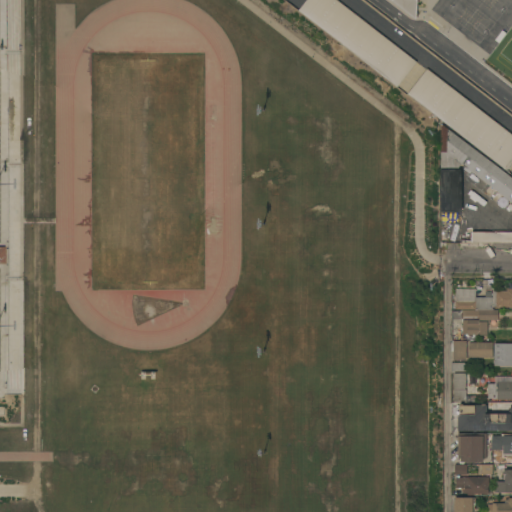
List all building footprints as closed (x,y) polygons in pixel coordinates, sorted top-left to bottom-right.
[(19,0),(6,0),(6,389),(19,389),(19,0)] [(299,11),(307,0),(337,0),(417,62),(398,87),(299,11)] [(419,0),(419,1),(417,21),(390,0),(419,0)] [(511,135),(511,164),(507,171),(408,95),(428,69),(511,135)] [(511,178),(511,203),(461,164),(459,170),(462,170),(462,212),(458,212),(458,222),(455,222),(456,221),(441,221),(441,124),(511,178)] [(511,231),(511,243),(471,243),(472,232),(511,231)] [(475,289),(476,301),(476,298),(493,297),(493,291),(507,291),(507,289),(511,289),(511,308),(493,308),(493,310),(476,310),(455,310),(455,301),(456,301),(456,290),(475,289)] [(498,310),(498,321),(479,321),(479,322),(487,322),(488,335),(476,335),(476,341),(466,341),(466,360),(453,360),(453,341),(452,341),(452,320),(453,320),(453,311),(461,311),(461,310),(498,310)] [(493,342),(493,358),(469,358),(469,343),(493,342)] [(511,366),(494,366),(494,343),(511,343),(511,366)] [(452,372),(451,363),(466,363),(466,372),(452,372)] [(454,374),(466,374),(466,396),(476,396),(476,402),(454,402),(454,374)] [(511,376),(511,400),(497,400),(497,399),(488,399),(488,384),(497,384),(497,376),(511,376)] [(511,431),(458,431),(458,418),(459,418),(459,415),(459,406),(460,406),(460,404),(464,404),(464,406),(482,406),(482,404),(486,404),(486,405),(487,405),(487,414),(509,414),(509,408),(511,408),(511,431)] [(493,459),(483,459),(483,462),(464,462),(464,464),(460,464),(460,459),(458,459),(458,434),(493,434),(493,459)] [(511,457),(500,457),(500,456),(496,456),(496,448),(497,447),(495,445),(495,441),(500,441),(500,439),(508,439),(508,436),(511,436),(511,457)] [(492,464),(493,474),(481,475),(480,465),(492,464)] [(467,465),(467,475),(455,475),(455,465),(467,465)] [(511,493),(495,493),(495,482),(505,482),(505,474),(503,474),(503,472),(505,472),(505,470),(511,470),(511,493)] [(489,477),(489,494),(464,494),(464,487),(463,487),(463,488),(456,488),(456,478),(457,478),(457,476),(460,476),(460,478),(467,478),(467,477),(489,477)] [(454,511),(454,498),(473,498),(475,498),(475,506),(474,506),(474,511),(454,511)] [(511,511),(491,511),(492,511),(492,503),(505,503),(505,500),(508,500),(508,498),(511,498),(511,511)]
